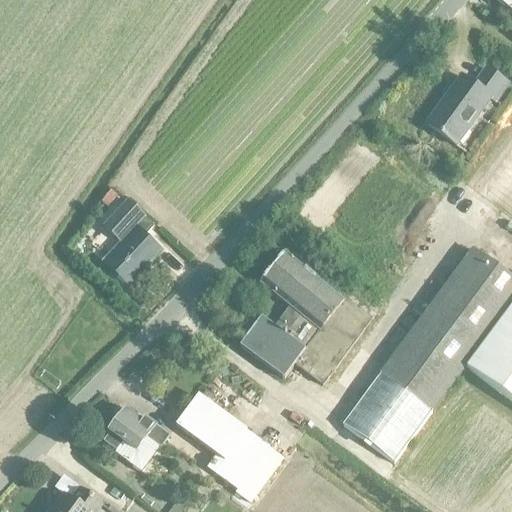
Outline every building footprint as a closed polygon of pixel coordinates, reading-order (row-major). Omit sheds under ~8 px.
[(511,0),(493,0),(511,16),(511,0)] [(425,126),(456,149),(490,102),(496,106),(510,86),(485,68),(473,86),(460,76),(425,126)] [(145,238),(154,228),(126,203),(102,228),(119,245),(102,263),(127,287),(161,253),(145,238)] [(432,415),(466,370),(511,402),(511,279),(472,250),(379,376),(343,427),(393,465),(431,414),(432,415)] [(239,349),(283,382),(294,368),(322,389),(372,321),(343,300),(342,302),(285,254),(260,285),(288,309),(273,329),(261,319),(239,349)] [(283,459),(198,397),(176,427),(217,457),(208,469),(252,501),(283,459)] [(124,412),(119,419),(118,421),(114,421),(109,428),(110,432),(109,433),(110,434),(103,443),(116,452),(122,443),(136,454),(148,437),(162,447),(169,438),(155,427),(156,427),(144,417),(138,423),(124,412)] [(50,511),(99,511),(103,507),(80,489),(71,501),(63,495),(50,511)]
